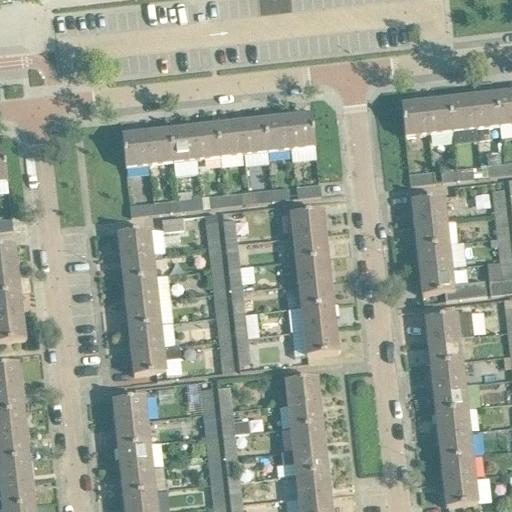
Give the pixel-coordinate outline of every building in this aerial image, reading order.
[(499,130),(511,128),(511,95),(496,97),(499,130)] [(472,100),(476,132),(499,130),(496,97),(472,100)] [(472,100),(448,102),(452,135),(453,147),(477,144),(476,132),(472,100)] [(424,105),(428,138),(452,135),(448,102),(424,105)] [(428,138),(424,105),(401,108),(404,140),(428,138)] [(311,117),(288,120),(291,153),(315,150),(311,117)] [(291,153),(288,120),(264,123),(268,155),(291,153)] [(244,158),(268,155),(264,123),(240,125),(244,158)] [(220,161),(244,158),(240,125),(217,128),(220,161)] [(196,163),(220,161),(217,128),(193,131),(196,163)] [(173,166),(196,163),(193,131),(169,133),(173,166)] [(169,133),(145,136),(149,169),(173,166),(169,133)] [(125,171),(149,169),(145,136),(122,139),(125,171)] [(455,172),(453,160),(448,162),(442,168),(443,173),(440,174),(441,186),(457,184),(456,172),(455,172)] [(511,165),(503,167),(505,179),(511,178),(511,165)] [(488,181),(505,179),(503,167),(487,169),(488,181)] [(456,172),(457,184),(474,182),(472,170),(456,172)] [(410,189),(434,187),(433,176),(409,178),(410,189)] [(320,199),(319,188),(296,191),(297,202),(320,199)] [(288,191),(272,192),(273,205),(289,203),(288,191)] [(272,192),(248,195),(249,207),(273,205),(272,192)] [(504,193),(491,194),(494,218),(506,217),(504,194),(504,193)] [(248,195),(224,198),(226,210),(249,207),(248,195)] [(192,197),(177,199),(177,204),(178,215),(203,212),(201,197),(192,197)] [(224,198),(208,200),(210,212),(226,210),(224,198)] [(443,200),(411,203),(414,227),(446,224),(443,200)] [(154,218),(178,215),(177,204),(153,207),(154,218)] [(129,209),(131,220),(154,218),(153,207),(129,209)] [(290,217),(293,241),(325,237),(322,213),(290,217)] [(220,249),(216,217),(204,218),(208,250),(220,249)] [(506,217),(494,218),(497,242),(509,241),(506,217)] [(162,233),(163,235),(184,233),(183,220),(162,223),(163,233),(162,233)] [(0,235),(12,234),(11,222),(0,223),(0,235)] [(237,247),(235,223),(222,224),(225,248),(237,247)] [(446,224),(414,227),(417,251),(449,248),(446,224)] [(150,233),(118,236),(120,260),(152,256),(150,234),(150,233)] [(293,241),(296,264),(327,261),(325,237),(293,241)] [(499,266),(511,265),(509,241),(497,242),(497,243),(490,244),(491,251),(498,251),(499,266)] [(240,270),(237,247),(225,248),(228,272),(240,270)] [(0,273),(17,271),(14,248),(0,249),(0,273)] [(417,251),(419,275),(451,272),(449,248),(417,251)] [(220,249),(208,250),(210,274),(223,273),(220,249)] [(155,280),(152,256),(120,260),(123,284),(155,280)] [(296,264),(298,288),(330,285),(327,261),(296,264)] [(511,271),(511,265),(499,266),(501,284),(489,286),(491,300),(511,297),(511,271)] [(243,294),(240,270),(228,272),(230,296),(243,294)] [(0,297),(19,295),(17,271),(0,273),(0,297)] [(485,299),(484,285),(453,288),(451,272),(419,275),(422,299),(444,297),(445,304),(485,299)] [(223,273),(210,274),(213,298),(225,296),(223,273)] [(155,280),(123,284),(126,308),(158,304),(155,280)] [(298,288),(301,312),(333,308),(330,285),(298,288)] [(245,318),(243,294),(230,296),(233,319),(245,318)] [(0,321),(22,319),(19,295),(0,297),(0,321)] [(213,298),(216,322),(228,320),(225,296),(213,298)] [(160,328),(158,304),(126,308),(128,331),(160,328)] [(333,308),(301,312),(303,336),(335,332),(333,308)] [(470,316),(424,321),(427,345),(459,341),(473,339),(470,316)] [(245,318),(233,319),(236,343),(248,342),(245,318)] [(22,319),(0,321),(0,346),(25,343),(22,319)] [(216,322),(218,345),(231,344),(228,320),(216,322)] [(131,355),(179,350),(178,349),(163,350),(160,328),(128,331),(131,355)] [(335,332),(303,336),(306,359),(338,356),(335,332)] [(427,345),(430,368),(462,365),(459,341),(427,345)] [(236,343),(238,366),(251,366),(248,342),(236,343)] [(218,345),(222,377),(234,376),(231,344),(218,345)] [(179,350),(131,355),(134,379),(156,376),(166,375),(164,363),(180,361),(179,350)] [(462,365),(430,368),(432,392),(464,388),(462,365)] [(0,368),(0,392),(21,390),(18,366),(0,368)] [(285,384),(288,408),(319,404),(317,381),(285,384)] [(464,388),(432,392),(435,416),(467,412),(464,388)] [(0,392),(0,416),(23,414),(21,390),(0,392)] [(220,415),(232,414),(229,390),(217,391),(220,415)] [(212,391),(200,393),(200,397),(202,417),(214,416),(212,392),(212,391)] [(112,403),(115,427),(147,423),(144,400),(112,403)] [(288,408),(290,432),(322,428),(319,404),(288,408)] [(467,412),(435,416),(438,439),(470,436),(467,412)] [(23,414),(0,416),(0,440),(26,437),(23,414)] [(222,439),(235,438),(250,436),(248,423),(233,425),(232,414),(220,415),(222,439)] [(214,416),(202,417),(205,441),(217,440),(214,416)] [(115,427),(118,451),(150,447),(147,423),(115,427)] [(281,457),(325,452),(322,428),(290,432),(293,454),(281,456),(281,457)] [(470,436),(438,439),(440,463),(472,460),(470,436)] [(0,440),(0,464),(29,461),(26,437),(0,440)] [(235,438),(222,439),(225,463),(237,462),(235,438)] [(208,465),(220,463),(217,440),(205,441),(208,465)] [(118,451),(120,475),(152,471),(150,447),(118,451)] [(325,452),(281,457),(282,468),(294,467),(295,479),(327,476),(325,452)] [(472,460),(440,463),(443,487),(475,483),(472,460)] [(0,464),(0,488),(31,485),(29,461),(0,464)] [(228,487),(240,485),(237,462),(225,463),(228,487)] [(210,489),(222,487),(220,463),(208,465),(210,489)] [(152,471),(120,475),(123,498),(155,495),(152,471)] [(295,479),(284,480),(287,503),(298,502),(298,503),(330,499),(327,476),(295,479)] [(475,483),(443,487),(446,511),(478,507),(491,505),(488,482),(475,483)] [(3,511),(34,509),(31,485),(0,488),(0,491),(2,511),(3,511)] [(240,485),(228,487),(230,511),(242,509),(240,485)] [(212,511),(216,511),(225,511),(222,487),(210,489),(212,511)] [(156,511),(155,495),(123,498),(124,511),(156,511)] [(299,511),(331,511),(330,499),(298,503),(299,511)]
